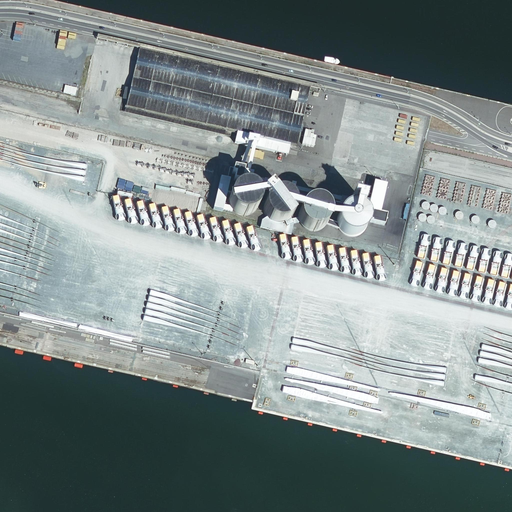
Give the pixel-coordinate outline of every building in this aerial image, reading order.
[(301,129),(311,85),(141,46),(132,87),(129,99),(128,106),(227,129),(238,131),(291,143),(298,145),(298,144),(302,129),(301,129)] [(129,99),(132,87),(126,86),(124,98),(129,99)] [(126,112),(225,135),(227,129),(128,106),(126,112)] [(291,143),(238,131),(236,141),(289,153),(291,143)] [(242,185),(245,170),(232,167),(229,179),(231,180),(230,186),(236,187),(238,186),(241,185),(242,185)] [(329,209),(333,210),(336,197),(332,196),(332,195),(297,187),(293,186),(269,180),(268,184),(266,183),(266,185),(251,182),(253,176),(245,174),(243,182),(265,187),(265,190),(275,193),(276,190),(305,196),(305,197),(305,204),(306,204),(308,202),(311,201),(314,200),(317,200),(320,201),(323,202),(326,204),(328,206),(329,209)] [(229,179),(222,177),(215,209),(224,211),(224,209),(227,195),(230,186),(231,180),(229,179)] [(353,196),(352,205),(353,205),(354,205),(355,205),(356,205),(358,205),(359,206),(360,206),(361,207),(373,210),(371,220),(386,224),(388,213),(381,211),(387,183),(376,181),(376,179),(370,178),(368,190),(374,191),(372,197),(358,194),(358,197),(353,196)] [(258,191),(256,188),(254,186),(250,185),(247,184),(242,185),(241,185),(238,186),(236,187),(235,188),(233,190),(232,193),(231,196),(230,199),(231,203),(231,206),(233,209),(234,210),(238,213),(241,214),(244,215),(247,215),(250,214),(253,213),(256,211),(258,209),(260,206),(261,203),(261,200),(261,196),(260,193),(258,191)] [(233,190),(235,188),(236,187),(230,186),(227,195),(231,196),(232,193),(233,190)] [(288,194),(285,193),(282,192),(279,192),(276,193),(275,193),(273,194),(271,196),(268,198),(267,201),(266,204),(265,207),(267,213),(268,216),(270,219),(273,220),(276,222),(279,222),(282,223),(285,222),(288,221),(291,219),(293,216),(295,214),(296,211),(296,207),(296,204),(295,201),(291,196),(288,194)] [(231,196),(227,195),(224,209),(233,211),(234,210),(233,209),(231,206),(231,203),(230,199),(231,196)] [(314,200),(311,201),(308,202),(306,204),(305,204),(303,206),(302,209),(301,212),(300,215),(300,217),(301,221),(302,223),(303,224),(305,227),(308,229),(311,230),(314,231),(317,231),(323,229),(325,227),(328,224),(329,222),(330,219),(331,216),(330,212),(329,209),(328,206),(326,204),(323,202),(320,201),(317,200),(314,200)] [(368,224),(369,220),(368,215),(366,212),(364,209),(361,207),(360,206),(359,206),(358,205),(356,205),(355,205),(354,205),(353,205),(349,205),(344,207),(341,211),(339,214),(338,219),(338,224),(340,227),(343,231),(347,234),(350,235),(355,236),(360,234),(363,232),(367,228),(368,224)] [(294,224),(291,219),(288,221),(285,222),(282,223),(279,222),(276,222),(273,220),(270,219),(268,216),(264,218),(262,228),(292,235),(295,225),(294,224)]
